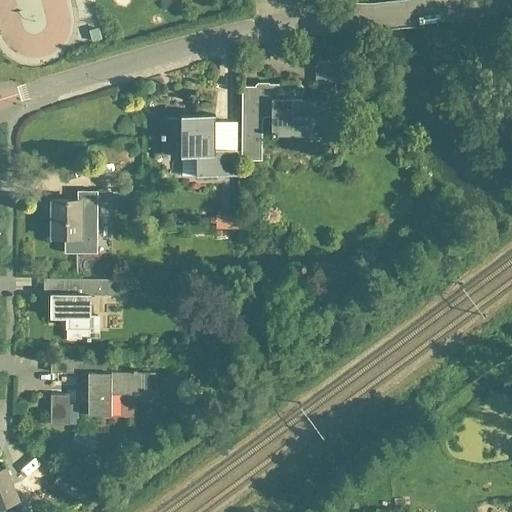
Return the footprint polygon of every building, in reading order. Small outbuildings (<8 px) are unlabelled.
[(315,73),(346,73),(346,62),(315,62),(315,73)] [(315,100),(301,100),(302,89),(298,86),(282,86),(279,83),(276,86),(260,86),(260,88),(241,88),(241,162),(261,162),(261,120),(270,117),(270,137),(324,137),(324,100),(334,101),(335,89),(315,89),(315,100)] [(237,152),(214,152),(214,118),(214,117),(180,117),(180,121),(162,121),(162,156),(180,156),(180,158),(195,158),(195,178),(237,178),(237,152)] [(53,202),(52,239),(58,239),(65,239),(65,254),(97,254),(97,194),(79,194),(79,202),(53,202)] [(118,297),(118,283),(63,282),(63,296),(51,296),(51,318),(66,318),(66,340),(88,340),(89,297),(118,297)] [(248,335),(276,334),(274,291),(247,293),(248,335)] [(147,396),(147,374),(104,374),(105,361),(50,361),(50,374),(87,374),(87,416),(110,416),(110,396),(147,396)] [(69,427),(69,397),(50,396),(50,426),(69,427)] [(5,470),(0,471),(0,511),(21,511),(18,502),(5,470)] [(72,507),(81,494),(57,478),(49,491),(72,507)]
